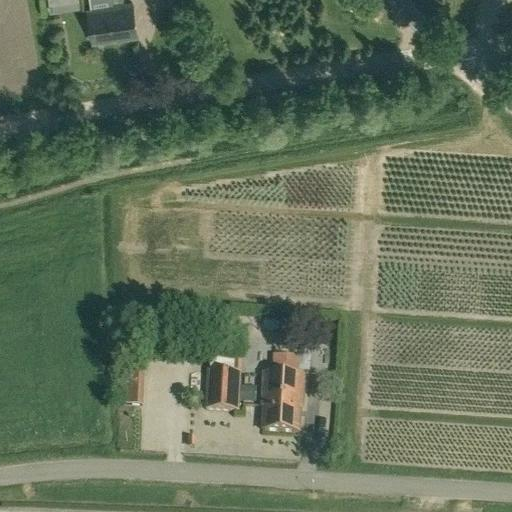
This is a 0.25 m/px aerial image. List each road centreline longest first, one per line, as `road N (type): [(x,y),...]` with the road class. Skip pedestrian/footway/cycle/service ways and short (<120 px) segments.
road 1 (unclassified): [(511,492),(144,468),(0,476)]
road 2 (unclassified): [(445,52),(0,126)]
